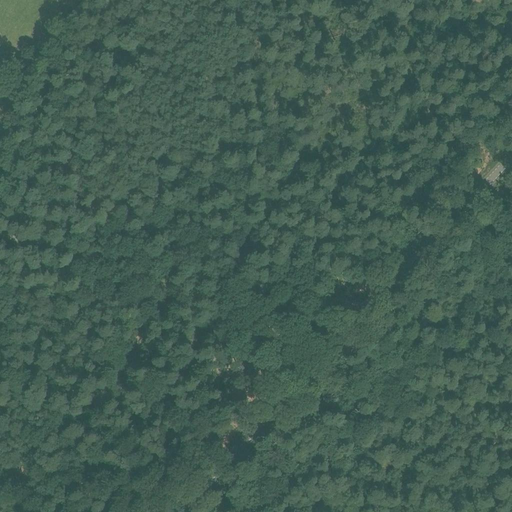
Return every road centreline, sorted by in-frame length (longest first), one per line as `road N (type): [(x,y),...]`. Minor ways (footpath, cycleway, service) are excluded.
road 1 (unclassified): [(0,235),(372,307)]
road 2 (tertiary): [(184,511),(372,307)]
road 3 (track): [(0,198),(50,39),(83,0)]
road 4 (tertiary): [(372,307),(511,159)]
road 5 (unknown): [(511,189),(389,318),(372,307)]
